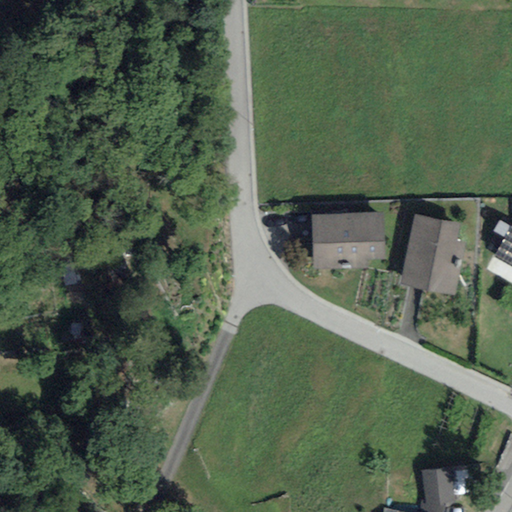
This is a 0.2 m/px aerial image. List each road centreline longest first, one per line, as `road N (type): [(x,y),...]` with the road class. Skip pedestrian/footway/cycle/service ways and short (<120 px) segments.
road 1 (residential): [(255,276),(511,407)]
road 2 (residential): [(255,276),(240,184),(237,0)]
road 3 (residential): [(156,511),(255,276)]
